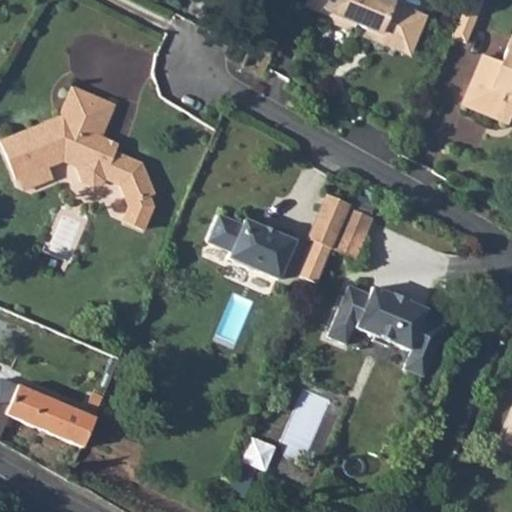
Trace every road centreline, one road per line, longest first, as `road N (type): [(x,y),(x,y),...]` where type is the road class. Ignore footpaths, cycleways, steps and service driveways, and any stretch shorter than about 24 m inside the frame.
road 1 (residential): [(511,260),(484,226),(211,80)]
road 2 (residential): [(411,511),(511,282)]
